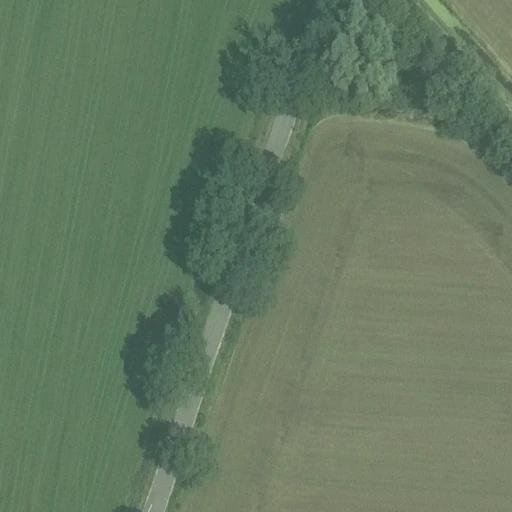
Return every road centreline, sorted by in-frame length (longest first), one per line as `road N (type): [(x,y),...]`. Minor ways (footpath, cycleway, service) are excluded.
road 1 (unclassified): [(159,511),(335,0)]
road 2 (track): [(402,0),(511,118)]
